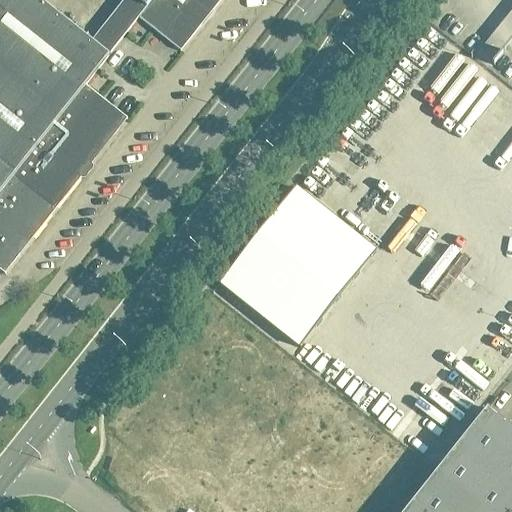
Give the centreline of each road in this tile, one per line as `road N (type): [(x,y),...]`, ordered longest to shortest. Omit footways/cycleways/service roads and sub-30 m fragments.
road 1 (primary): [(24,446),(377,0)]
road 2 (primary): [(319,0),(0,404)]
